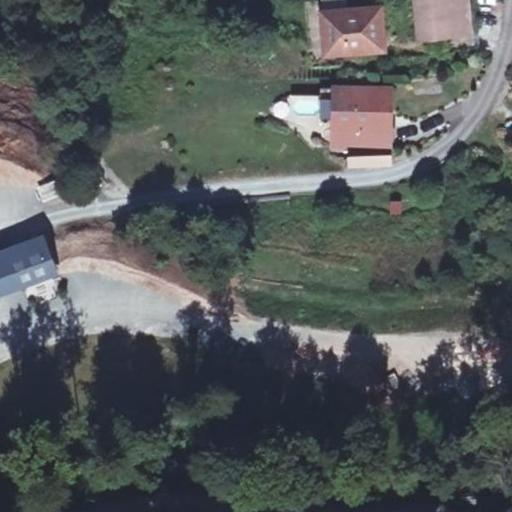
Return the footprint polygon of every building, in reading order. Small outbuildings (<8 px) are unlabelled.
[(322,0),(323,3),(381,3),(381,42),(396,43),(395,0),(322,0)] [(413,0),(418,21),(445,19),(442,0),(413,0)] [(442,0),(445,19),(418,21),(421,42),(472,37),(466,0),(442,0)] [(381,63),(381,42),(381,3),(323,3),(328,62),(381,63)] [(382,96),(338,95),(337,138),(381,139),(381,136),(382,100),(382,96)] [(392,100),(382,100),(381,136),(391,136),(392,100)] [(381,139),(337,138),(337,155),(390,156),(391,136),(381,136),(381,139)] [(41,196),(61,191),(58,179),(38,183),(41,196)] [(75,254),(0,282),(0,320),(87,288),(75,254)] [(155,331),(177,336),(180,323),(158,318),(155,331)]
